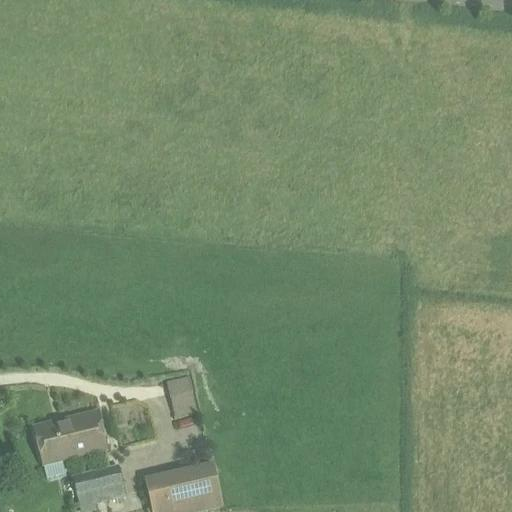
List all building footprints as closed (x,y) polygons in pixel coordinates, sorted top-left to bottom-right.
[(175,417),(195,412),(187,379),(167,384),(175,417)] [(99,410),(31,427),(41,468),(108,452),(99,410)] [(124,421),(111,425),(115,439),(129,435),(124,421)] [(204,511),(223,508),(212,464),(143,480),(150,511),(204,511)] [(79,510),(93,506),(126,498),(118,466),(71,477),(79,510)]
